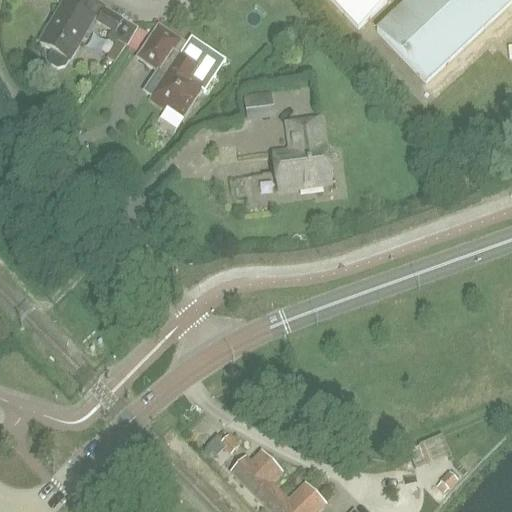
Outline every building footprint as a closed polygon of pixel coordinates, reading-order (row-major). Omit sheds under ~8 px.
[(64,4),(39,46),(52,53),(49,59),(50,67),(57,70),(64,69),(68,62),(69,63),(93,22),(113,35),(111,38),(126,48),(137,30),(88,0),(78,0),(74,10),(64,4)] [(329,0),(358,31),(390,0),(329,0)] [(511,0),(410,0),(376,32),(425,85),(511,3),(511,0)] [(131,42),(141,48),(151,33),(140,26),(131,42)] [(188,47),(167,33),(146,65),(158,74),(155,79),(156,80),(158,77),(164,81),(150,101),(164,110),(166,107),(182,118),(203,88),(190,79),(197,68),(181,57),(188,47)] [(247,118),(275,118),(275,96),(248,96),(247,118)] [(326,150),(321,150),(318,122),(288,126),(292,154),(274,156),(278,193),(330,186),(326,150)] [(226,437),(218,446),(230,457),(238,449),(226,437)] [(231,474),(267,510),(280,496),(269,485),(281,473),(263,454),(251,467),(245,460),(231,474)] [(289,504),(280,496),(267,510),(269,511),(318,511),(325,506),(306,487),(289,504)]
